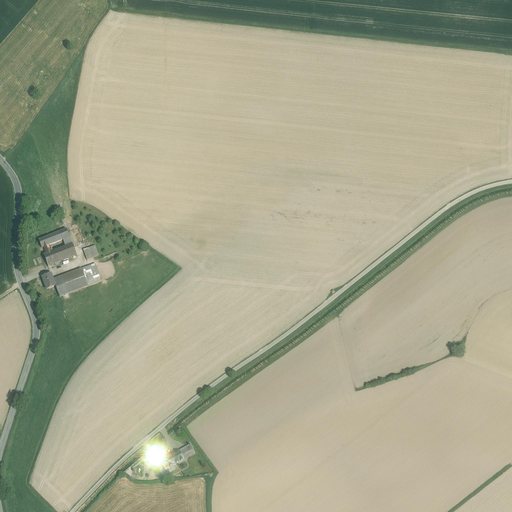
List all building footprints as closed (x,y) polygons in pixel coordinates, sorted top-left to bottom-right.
[(66,229),(38,240),(42,248),(44,248),(48,246),(63,240),(70,238),(66,229)] [(70,238),(63,240),(65,247),(72,244),(70,238)] [(46,254),(44,255),(48,268),(49,267),(76,256),(72,244),(65,247),(51,253),(46,254)] [(96,246),(89,249),(93,259),(99,257),(96,246)] [(89,249),(83,251),(87,261),(93,259),(89,249)] [(95,264),(82,269),(84,275),(88,287),(102,282),(95,264)] [(82,269),(53,280),(55,285),(84,275),(82,269)] [(51,274),(42,278),(47,290),(52,288),(55,286),(55,285),(53,280),(51,274)] [(84,275),(55,285),(55,286),(59,297),(88,287),(84,275)] [(167,457),(161,448),(154,452),(155,452),(151,454),(152,455),(151,456),(153,459),(154,459),(155,460),(158,458),(165,470),(184,460),(182,457),(175,461),(171,455),(167,457)] [(178,451),(171,455),(175,461),(182,457),(181,455),(178,451)]
